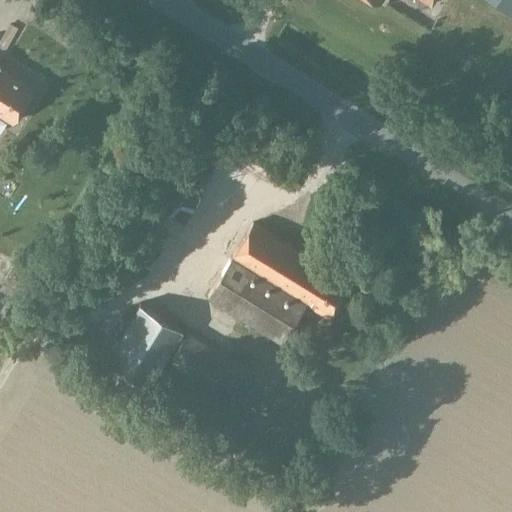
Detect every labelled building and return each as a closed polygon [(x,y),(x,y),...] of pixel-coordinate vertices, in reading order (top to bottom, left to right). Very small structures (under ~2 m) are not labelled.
[(0,114),(11,121),(33,87),(0,66),(0,114)] [(182,221),(201,191),(172,173),(153,202),(182,221)] [(206,294),(249,320),(280,339),(303,300),(326,314),(347,280),(251,221),(206,294)] [(138,302),(104,358),(147,384),(181,328),(138,302)] [(235,400),(253,371),(185,329),(167,358),(235,400)]
